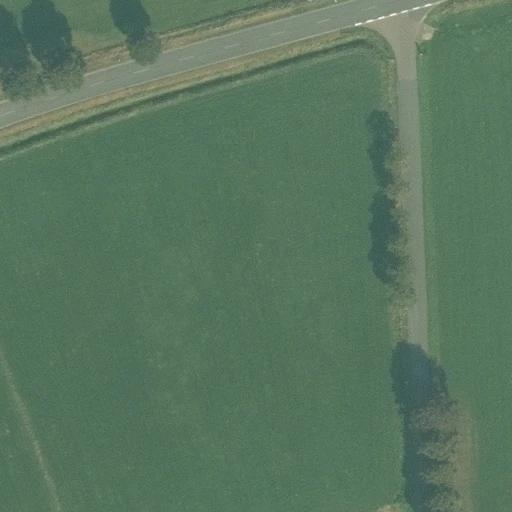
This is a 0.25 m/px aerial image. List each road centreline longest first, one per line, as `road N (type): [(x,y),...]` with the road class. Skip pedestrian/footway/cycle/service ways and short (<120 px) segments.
road 1 (tertiary): [(425,511),(403,0)]
road 2 (tertiary): [(0,119),(403,0)]
